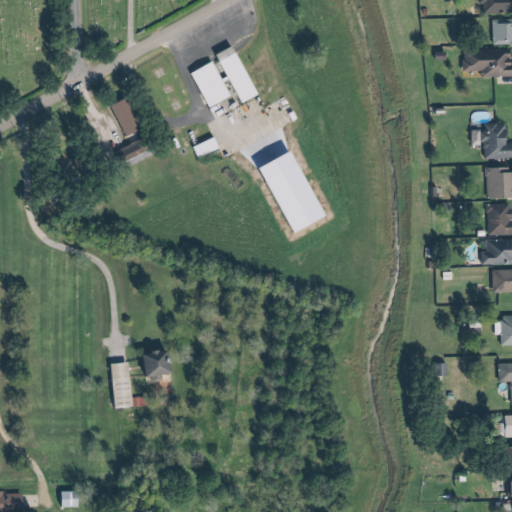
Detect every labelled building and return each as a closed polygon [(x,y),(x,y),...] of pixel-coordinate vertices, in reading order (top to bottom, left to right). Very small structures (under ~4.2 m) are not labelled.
[(511,19),(495,20),(495,45),(511,44),(511,19)] [(465,51),(465,71),(486,71),(486,77),(511,76),(511,63),(511,50),(465,51)] [(234,98),(219,62),(197,72),(212,107),(234,98)] [(117,104),(128,136),(147,130),(136,98),(117,104)] [(487,158),(511,158),(511,143),(511,127),(467,126),(467,144),(487,144),(487,158)] [(300,234),(334,218),(301,150),(267,167),(300,234)] [(489,199),(511,198),(511,167),(488,168),(489,199)] [(511,205),(490,205),(489,234),(511,234),(511,205)] [(483,252),(484,264),(511,263),(511,239),(489,241),(489,251),(483,252)] [(495,293),(511,292),(511,269),(494,270),(495,293)] [(511,345),(511,315),(503,316),(503,346),(511,345)] [(178,352),(145,353),(146,381),(165,380),(165,375),(178,375),(178,352)] [(120,409),(137,407),(132,362),(115,364),(120,409)] [(511,363),(501,364),(501,382),(511,381),(511,363)] [(0,511),(27,511),(26,493),(0,493),(0,511)]
